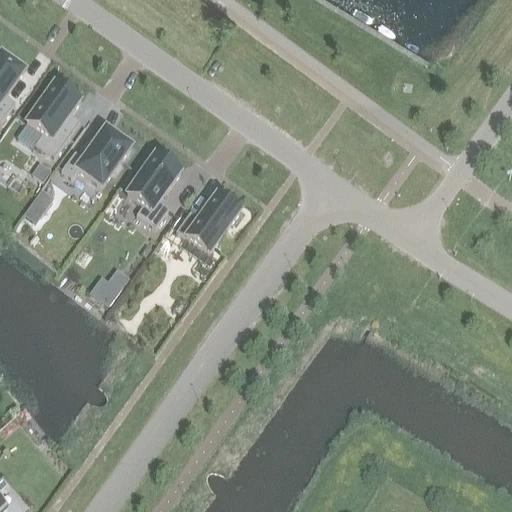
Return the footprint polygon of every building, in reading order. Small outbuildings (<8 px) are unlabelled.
[(0,67),(0,124),(6,129),(20,109),(10,102),(27,77),(5,61),(0,67)] [(62,137),(83,107),(58,90),(30,130),(46,141),(40,150),(58,163),(72,144),(62,137)] [(104,192),(132,152),(108,135),(87,164),(77,157),(63,177),(73,184),(79,175),(104,192)] [(138,220),(147,226),(157,233),(171,213),(161,206),(182,177),(162,163),(157,160),(129,200),(133,203),(144,211),(138,220)] [(39,169),(31,180),(42,188),(50,177),(39,169)] [(242,216),(219,200),(202,223),(192,216),(178,237),(210,260),(242,216)] [(29,211),(23,220),(35,229),(41,219),(29,211)] [(150,253),(145,249),(139,257),(144,261),(150,253)]
